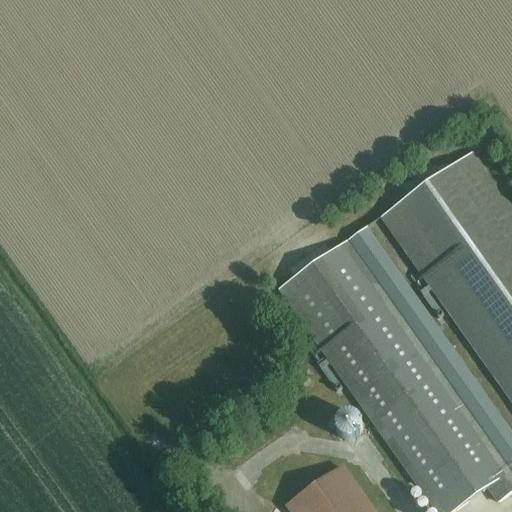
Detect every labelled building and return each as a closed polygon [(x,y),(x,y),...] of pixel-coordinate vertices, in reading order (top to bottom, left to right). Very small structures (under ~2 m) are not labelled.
[(511,216),(470,157),(383,219),(511,401),(511,216)] [(511,472),(511,428),(369,227),(280,291),(436,511),(455,511),(489,489),(499,503),(511,494),(511,476),(510,474),(511,472)] [(346,441),(348,441),(350,441),(352,441),(354,440),(356,439),(357,438),(359,436),(360,434),(361,433),(361,431),(362,429),(362,427),(361,425),(361,423),(360,421),(359,419),(357,417),(356,416),(354,415),(352,414),(350,414),(348,414),(346,414),(344,414),(342,415),(340,416),(339,417),(337,419),(336,421),(335,423),(335,425),(334,427),(334,429),(335,431),(335,433),(336,434),(337,436),(339,438),(340,439),(342,440),(344,441),(346,441)] [(290,511),(374,511),(344,469),(288,509),(290,511)] [(414,511),(412,508),(419,503),(401,474),(378,489),(393,511),(414,511)]
